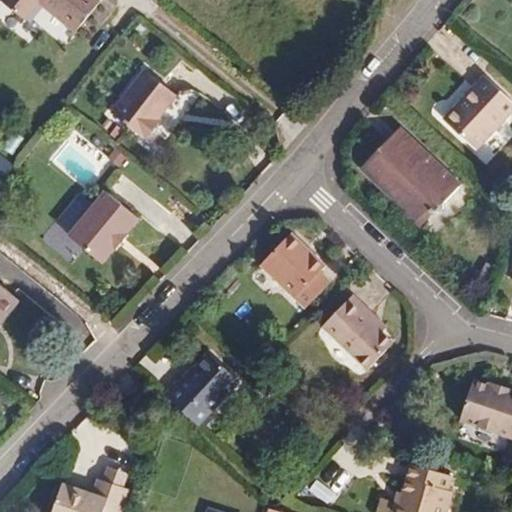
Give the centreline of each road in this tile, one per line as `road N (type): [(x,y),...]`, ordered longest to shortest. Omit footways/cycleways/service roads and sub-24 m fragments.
road 1 (residential): [(0,480),(291,173)]
road 2 (residential): [(460,326),(291,173)]
road 3 (residential): [(291,173),(435,0)]
